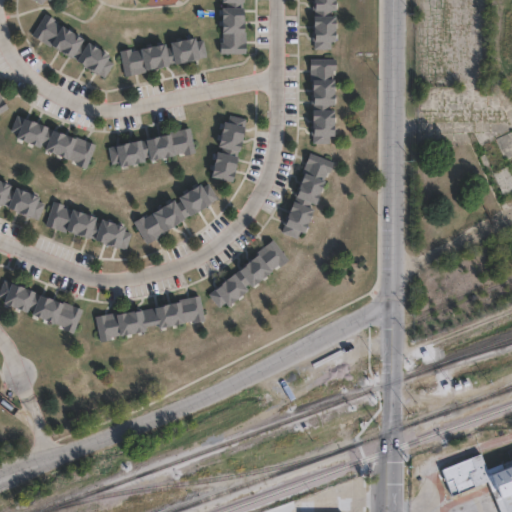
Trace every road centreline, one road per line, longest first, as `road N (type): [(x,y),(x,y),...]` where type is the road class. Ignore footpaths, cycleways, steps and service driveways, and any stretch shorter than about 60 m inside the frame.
road 1 (secondary): [(389,511),(393,0)]
road 2 (residential): [(0,242),(109,282),(160,273),(216,245),(269,178),(277,78),(272,0)]
road 3 (residential): [(0,478),(225,388),(391,299)]
road 4 (residential): [(277,78),(92,109),(24,75),(0,32)]
